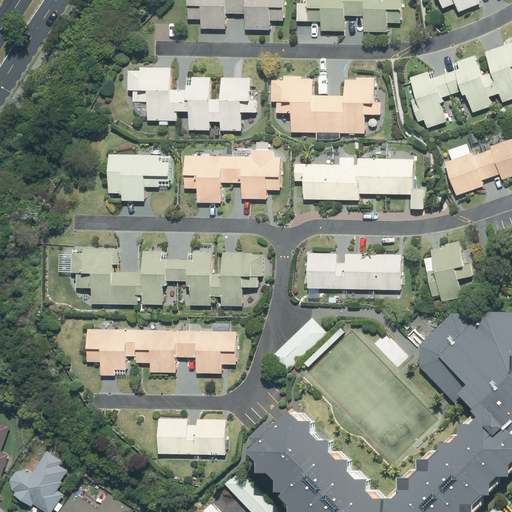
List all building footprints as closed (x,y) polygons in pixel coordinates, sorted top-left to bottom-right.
[(287,20),(287,0),(190,0),(190,19),(205,20),(205,28),(230,28),(230,13),(250,14),(249,29),(274,29),(274,20),(287,20)] [(312,0),(313,1),(301,1),(300,21),(324,22),(323,31),(348,32),(349,15),(369,16),(368,32),(391,33),(392,23),(404,24),(405,0),(312,0)] [(443,0),(447,8),(459,3),(463,12),(485,4),(483,0),(443,0)] [(413,79),(420,97),(414,99),(422,122),(428,120),(431,129),(455,121),(447,98),(465,92),(467,97),(471,95),(477,113),(496,106),(493,97),(503,94),(506,103),(511,100),(511,44),(489,52),(496,73),(487,76),(480,55),(462,62),(465,69),(435,79),(433,72),(413,79)] [(194,112),(193,131),(213,131),(213,121),(225,121),(225,130),(245,130),(246,113),(263,114),(263,100),(253,100),(254,78),(227,77),(226,100),(214,100),(214,77),(192,76),(192,90),(175,90),(176,67),(131,66),(131,91),(138,91),(137,115),(152,116),(152,120),(162,120),(161,125),(171,126),(171,122),(181,122),(181,111),(194,112)] [(343,133),(369,134),(370,114),(384,115),(385,102),(378,102),(380,78),(350,76),(349,98),(316,97),(317,80),(305,79),(305,77),(288,76),(288,79),(276,78),(275,101),(280,102),(279,113),(295,114),(295,130),(320,131),(320,140),(343,141),(343,133)] [(487,186),(485,181),(504,174),(506,180),(511,177),(511,139),(449,161),(461,195),(487,186)] [(283,190),(285,150),(254,149),(254,158),(190,155),(188,187),(202,188),(201,202),(225,203),(226,181),(246,182),(245,198),(271,199),(271,190),(283,190)] [(126,194),(126,201),(148,203),(149,187),(171,188),(173,158),(114,153),(111,193),(126,194)] [(363,201),(364,192),(414,194),(414,209),(426,209),(427,188),(417,188),(418,161),(344,157),(343,164),(298,162),(297,181),(308,181),(307,199),(363,201)] [(437,257),(428,258),(438,303),(466,297),(463,279),(477,276),(474,263),(468,264),(463,241),(434,247),(437,257)] [(121,248),(76,247),(75,272),(78,273),(78,289),(95,289),(95,304),(171,306),(172,281),(192,282),(192,286),(196,286),(195,305),(214,305),(215,296),(226,296),(226,306),(247,306),(248,286),(261,287),(261,276),(269,276),(270,253),(227,252),(226,275),(217,275),(217,251),(197,251),(197,260),(171,259),(172,250),(148,249),(147,273),(120,272),(121,248)] [(341,264),(341,254),(311,254),(311,288),(403,289),(403,255),(350,254),(350,264),(341,264)] [(376,500),(289,407),(234,457),(284,511),(461,511),(483,490),(477,483),(511,450),(511,308),(483,307),(472,317),(466,310),(445,306),(412,338),(410,360),(465,418),(376,500)] [(329,329),(317,316),(273,360),(285,372),(329,329)] [(141,356),(140,364),(155,365),(154,372),(180,373),(181,357),(200,358),(200,372),(226,373),(226,364),(239,365),(240,334),(92,329),(91,362),(103,363),(103,377),(118,377),(129,377),(130,355),(141,356)] [(188,417),(160,417),(160,455),(230,455),(230,417),(200,417),(200,424),(188,424),(188,417)] [(13,424),(0,420),(0,477),(7,479),(14,453),(6,451),(13,424)] [(16,486),(16,487),(20,492),(18,494),(36,506),(37,504),(49,511),(54,511),(66,494),(60,490),(72,472),(63,465),(66,461),(51,451),(35,475),(28,470),(27,470),(26,470),(25,470),(24,471),(23,471),(22,471),(21,472),(20,472),(20,473),(19,473),(18,474),(18,475),(17,476),(16,477),(16,478),(16,479),(15,480),(15,481),(15,482),(15,483),(15,484),(16,485),(16,486)] [(282,511),(244,470),(229,485),(254,511),(282,511)] [(132,511),(134,509),(113,496),(104,510),(76,493),(63,511),(132,511)]
